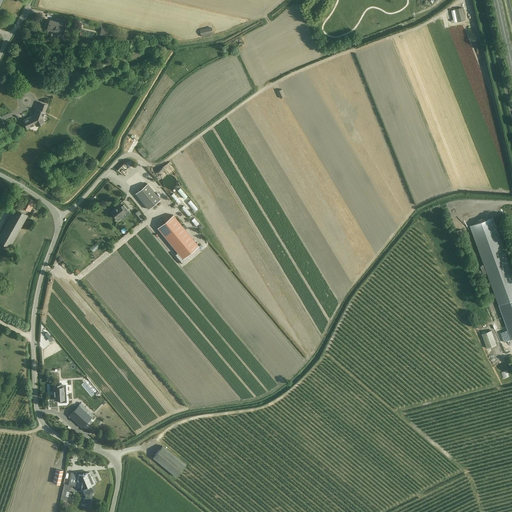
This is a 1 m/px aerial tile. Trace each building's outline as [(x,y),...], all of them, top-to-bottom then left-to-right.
[(462,8),(455,9),(451,10),(454,22),(465,20),(462,8)] [(64,27),(66,20),(59,18),(58,21),(49,19),(47,30),(50,31),(51,29),(64,32),(65,27),(64,27)] [(443,18),(438,21),(442,27),(447,24),(443,18)] [(202,36),(213,33),(212,28),(200,30),(202,36)] [(84,90),(74,94),(76,98),(86,94),(84,90)] [(34,115),(23,120),(27,128),(35,125),(36,126),(43,123),(41,118),(43,112),(45,112),(47,105),(41,102),(38,109),(36,109),(34,115)] [(140,149),(138,151),(142,156),(144,157),(146,155),(143,152),(140,149)] [(160,199),(147,184),(135,193),(148,209),(160,199)] [(26,196),(23,201),(20,206),(24,207),(22,210),(24,210),(24,209),(25,210),(26,209),(30,211),(35,201),(26,196)] [(111,213),(116,219),(125,212),(119,205),(116,208),(111,213)] [(0,241),(9,247),(27,215),(15,208),(0,234),(0,241)] [(138,211),(135,213),(141,220),(144,218),(138,211)] [(164,237),(182,259),(198,246),(173,215),(162,224),(157,228),(164,237)] [(511,270),(493,218),(470,226),(508,330),(501,333),(504,342),(511,339),(511,338),(511,270)] [(496,345),(491,330),(482,334),(487,348),(496,345)] [(60,385),(55,385),(55,391),(55,400),(59,400),(59,402),(66,402),(66,385),(60,385)] [(92,417),(94,415),(81,403),(69,415),(82,428),(83,427),(86,430),(92,423),(91,422),(93,419),(92,417)] [(176,477),(186,465),(162,446),(153,457),(176,477)] [(56,469),(53,482),(60,484),(63,470),(59,469),(56,469)] [(68,471),(65,484),(68,484),(69,484),(70,485),(75,486),(77,473),(71,472),(68,471)] [(79,474),(77,481),(82,482),(80,489),(83,490),(86,495),(93,492),(90,485),(95,483),(93,479),(92,479),(89,472),(83,474),(84,475),(79,474)]
